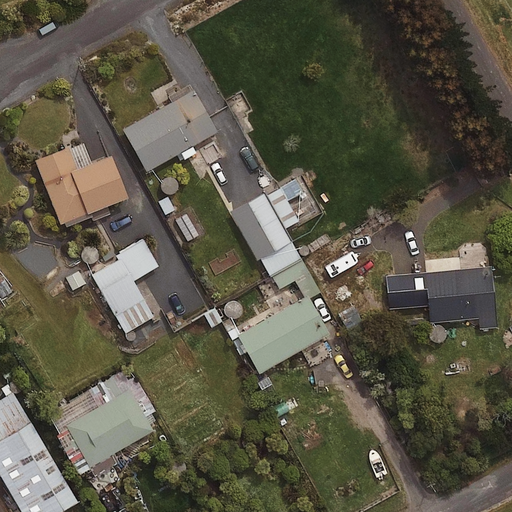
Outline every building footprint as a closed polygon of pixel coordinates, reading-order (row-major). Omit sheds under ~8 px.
[(216,131),(194,90),(124,128),(146,170),(179,151),(183,159),(195,152),(191,145),(216,131)] [(91,163),(82,142),(35,160),(60,223),(127,196),(110,155),(91,163)] [(284,230),(302,221),(291,202),(301,196),(291,178),(231,210),(274,290),(307,273),(284,230)] [(197,234),(187,213),(170,221),(180,243),(197,234)] [(157,265),(142,238),(89,269),(125,332),(153,316),(133,280),(157,265)] [(496,326),(492,268),(386,275),(388,307),(428,304),(430,321),(478,317),(479,327),(496,326)] [(329,332),(309,294),(231,337),(239,352),(246,348),(259,371),(329,332)] [(52,511),(83,496),(23,387),(0,399),(0,459),(28,511),(52,511)] [(152,429),(129,389),(66,425),(89,465),(152,429)]
